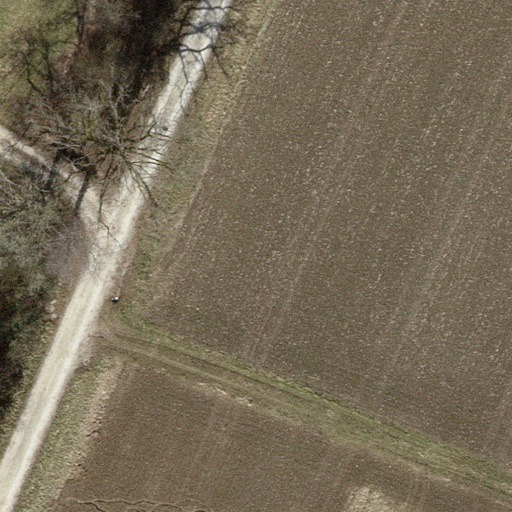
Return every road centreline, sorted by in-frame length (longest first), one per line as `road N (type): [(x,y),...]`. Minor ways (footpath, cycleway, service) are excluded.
road 1 (track): [(0,507),(130,207)]
road 2 (track): [(130,207),(219,0)]
road 3 (track): [(130,207),(0,136)]
